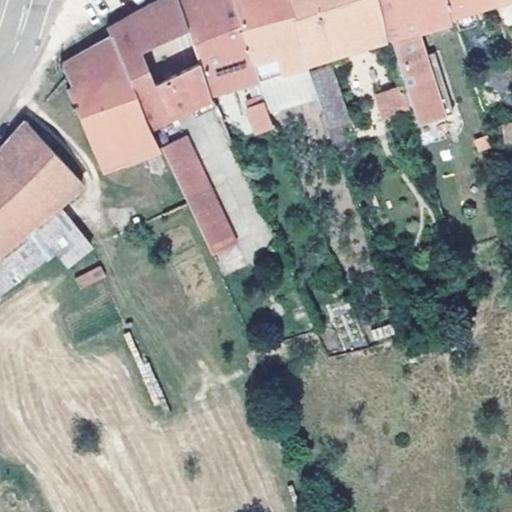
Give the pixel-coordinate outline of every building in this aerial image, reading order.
[(189,28),(180,0),(157,0),(107,28),(111,37),(148,127),(213,99),(211,94),(200,62),(152,77),(141,43),(189,28)] [(180,0),(189,28),(200,62),(211,94),(257,81),(233,0),(180,0)] [(233,0),(257,81),(306,66),(285,0),(233,0)] [(285,0),(306,66),(387,40),(374,0),(285,0)] [(374,0),(387,40),(435,26),(449,21),(448,17),(443,0),(374,0)] [(511,0),(443,0),(448,17),(502,0),(511,0)] [(435,26),(387,40),(396,70),(423,57),(421,40),(433,35),(435,26)] [(72,87),(66,89),(101,170),(158,151),(148,127),(111,37),(85,51),(61,65),(72,87)] [(423,57),(396,70),(414,124),(443,116),(423,57)] [(243,104),(254,135),(274,128),(262,97),(243,104)] [(26,123),(0,151),(0,248),(56,203),(83,182),(26,123)] [(511,123),(498,127),(500,144),(511,142),(511,123)] [(343,125),(330,129),(336,152),(348,148),(343,125)] [(189,132),(161,145),(210,253),(236,241),(189,132)] [(486,137),(474,142),(478,150),(490,146),(486,137)] [(74,227),(56,203),(0,248),(0,295),(53,251),(74,227)] [(86,243),(74,227),(53,251),(66,267),(90,248),(86,243)] [(80,289),(106,276),(101,264),(74,277),(80,289)] [(333,274),(323,279),(329,289),(338,284),(333,274)] [(410,313),(392,320),(399,338),(417,331),(410,313)] [(394,334),(391,324),(370,331),(374,340),(394,334)] [(450,324),(402,339),(410,362),(457,347),(450,324)]
